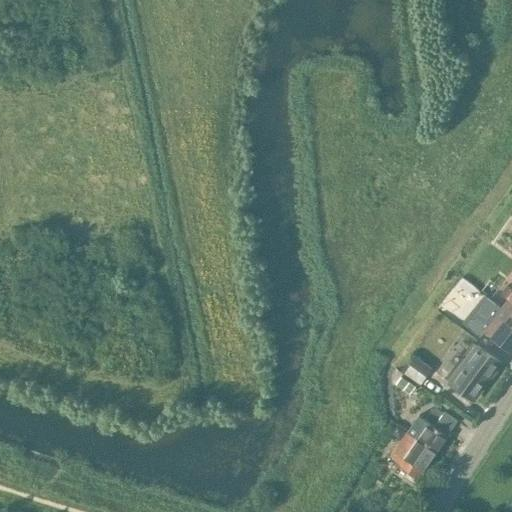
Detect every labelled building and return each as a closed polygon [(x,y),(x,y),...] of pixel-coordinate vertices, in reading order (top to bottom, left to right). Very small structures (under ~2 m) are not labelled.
[(511,243),(511,220),(501,236),(511,243)] [(505,321),(511,326),(511,287),(506,296),(507,297),(500,306),(510,314),(505,321)] [(509,350),(511,346),(511,326),(505,321),(510,314),(500,306),(482,329),(509,350)] [(474,401),(501,363),(474,344),(447,382),(474,401)] [(411,355),(400,370),(419,384),(430,368),(411,355)] [(419,415),(407,432),(437,452),(458,421),(445,411),(443,413),(435,408),(431,409),(424,419),(419,415)] [(418,480),(437,452),(407,432),(389,458),(418,480)]
